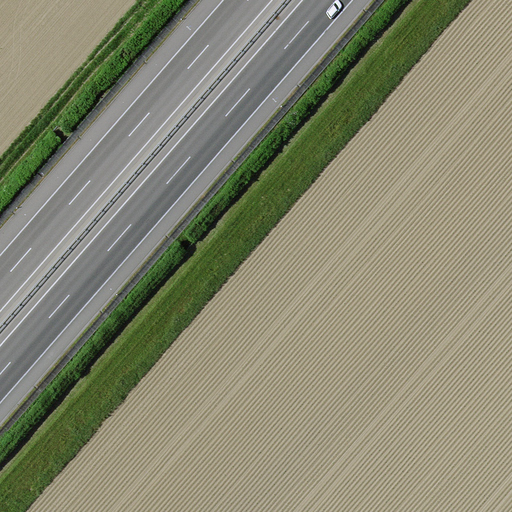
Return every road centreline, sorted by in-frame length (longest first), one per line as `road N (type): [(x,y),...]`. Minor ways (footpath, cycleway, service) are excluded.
road 1 (motorway): [(0,374),(326,0)]
road 2 (motorway): [(247,0),(0,283)]
